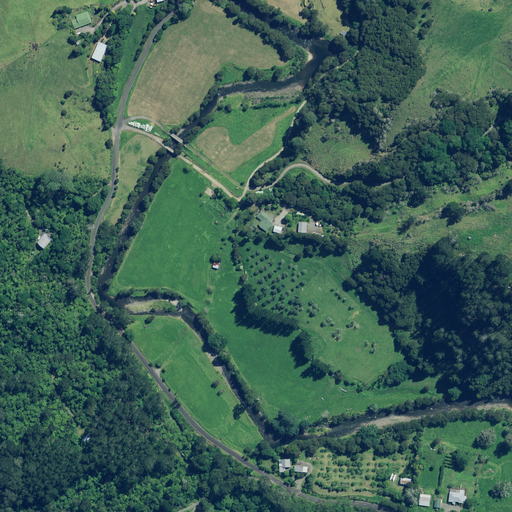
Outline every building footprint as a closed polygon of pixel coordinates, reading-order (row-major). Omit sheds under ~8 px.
[(75,29),(92,22),(88,11),(76,16),(77,19),(72,21),(75,29)] [(100,62),(107,46),(98,42),(91,58),(100,62)] [(205,192),(211,197),(210,197),(212,198),(213,197),(216,193),(208,187),(205,192)] [(271,222),(273,219),(262,211),(258,218),(262,221),(259,225),(259,226),(260,226),(267,232),(273,224),(271,222)] [(307,233),(307,223),(300,223),(299,233),(307,233)] [(44,250),(52,240),(44,234),(36,243),(44,250)] [(285,468),(290,468),(290,460),(279,460),(280,473),(285,473),(285,468)] [(401,478),(400,485),(411,486),(412,479),(401,478)] [(465,490),(451,489),(449,501),(454,502),(454,501),(459,502),(463,503),(464,500),(466,501),(467,496),(464,496),(465,490)] [(429,507),(431,496),(420,495),(419,506),(429,507)]
